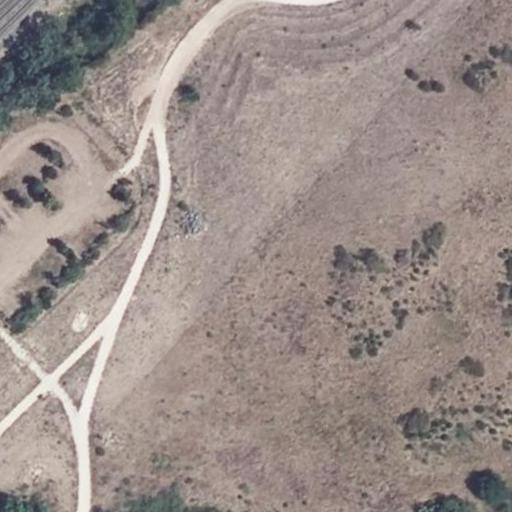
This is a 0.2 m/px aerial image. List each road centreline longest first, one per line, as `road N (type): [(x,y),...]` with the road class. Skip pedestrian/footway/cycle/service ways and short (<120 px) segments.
road 1 (track): [(0,162),(27,135),(62,130),(84,151),(100,195)]
road 2 (track): [(100,195),(0,282)]
